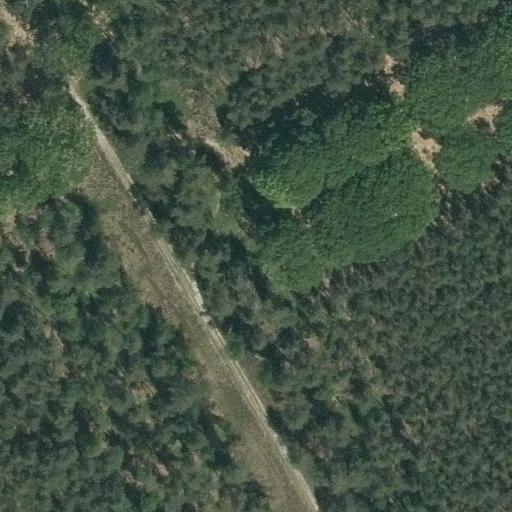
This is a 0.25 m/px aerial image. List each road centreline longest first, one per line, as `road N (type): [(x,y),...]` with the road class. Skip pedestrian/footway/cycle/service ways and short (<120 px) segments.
road 1 (track): [(189,285),(320,511)]
road 2 (track): [(88,113),(189,285)]
road 3 (track): [(21,0),(88,113)]
